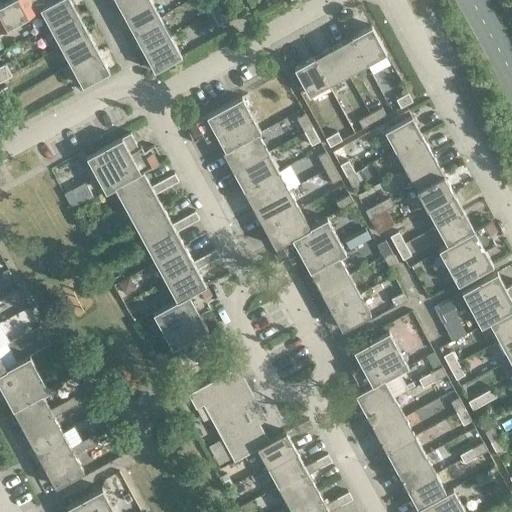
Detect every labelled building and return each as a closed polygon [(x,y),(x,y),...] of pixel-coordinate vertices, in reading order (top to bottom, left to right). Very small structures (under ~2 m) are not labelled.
[(7,0),(6,1),(18,22),(41,9),(41,8),(55,0),(7,0)] [(71,0),(55,0),(41,8),(41,9),(51,27),(78,12),(71,0)] [(145,0),(116,0),(123,12),(145,0)] [(160,17),(151,0),(145,0),(123,12),(134,31),(160,17)] [(221,8),(216,0),(207,0),(206,1),(212,13),(221,8)] [(0,31),(18,22),(6,1),(0,4),(0,31)] [(227,20),(221,8),(212,13),(219,25),(227,20)] [(88,31),(78,12),(51,27),(61,46),(88,31)] [(171,36),(160,17),(134,31),(144,50),(171,36)] [(386,52),(372,25),(352,36),(367,63),(386,52)] [(99,50),(88,31),(61,46),(72,65),(99,50)] [(181,55),(171,36),(144,50),(155,70),(181,55)] [(367,63),(352,36),(333,46),(348,73),(367,63)] [(348,73),(333,46),(314,56),(329,83),(348,73)] [(109,70),(99,50),(72,65),(82,85),(109,70)] [(329,83),(314,56),(294,67),(309,94),(329,83)] [(6,63),(0,65),(0,71),(4,79),(12,75),(6,63)] [(7,85),(0,88),(0,91),(5,101),(14,97),(7,85)] [(413,100),(408,92),(396,98),(401,107),(413,100)] [(261,130),(242,95),(189,124),(192,128),(189,130),(194,140),(204,135),(207,141),(218,135),(225,149),(258,132),(261,130)] [(20,109),(14,97),(5,101),(12,113),(20,109)] [(382,106),(370,113),(375,121),(386,115),(382,106)] [(312,126),(305,113),(297,117),(304,131),(312,126)] [(375,121),(370,113),(358,119),(363,128),(375,121)] [(385,129),(396,149),(422,134),(412,115),(385,129)] [(320,140),(312,126),(304,131),(312,144),(320,140)] [(337,130),(325,137),(330,146),(342,139),(337,130)] [(139,146),(131,131),(86,156),(106,191),(115,186),(115,185),(143,170),(144,170),(158,162),(156,158),(159,155),(154,146),(150,148),(144,151),(141,145),(139,146)] [(225,149),(223,150),(234,170),(269,151),(258,132),(225,149)] [(433,153),(422,134),(396,149),(406,168),(433,153)] [(279,170),(269,151),(234,170),(244,189),(279,170)] [(333,164),(326,151),(318,156),(325,169),(333,164)] [(443,172),(433,153),(406,168),(416,187),(443,172)] [(349,159),(340,164),(347,175),(355,171),(349,159)] [(341,178),(333,164),(325,169),(333,182),(341,178)] [(358,169),(364,179),(372,175),(367,165),(358,169)] [(115,185),(115,186),(125,205),(154,189),(156,192),(167,186),(163,179),(152,185),(144,170),(143,170),(115,185)] [(289,189),(279,170),(244,189),(254,208),(289,189)] [(361,183),(355,171),(347,175),(353,187),(361,183)] [(179,180),(175,172),(163,179),(167,186),(179,180)] [(454,191),(443,172),(416,187),(427,206),(454,191)] [(154,189),(125,205),(135,223),(164,208),(156,192),(154,189)] [(300,208),(289,189),(254,208),(265,227),(300,208)] [(464,210),(454,191),(427,206),(437,225),(464,210)] [(354,202),(349,193),(336,201),(340,209),(354,202)] [(389,197),(377,203),(382,211),(393,205),(389,197)] [(382,211),(377,203),(365,210),(370,218),(382,211)] [(172,223),(164,208),(135,223),(146,242),(174,227),(176,230),(188,224),(184,216),(172,223)] [(310,226),(300,208),(265,227),(275,246),(310,227),(310,226)] [(200,218),(195,210),(184,216),(188,224),(200,218)] [(474,229),(464,210),(437,225),(447,244),(474,229)] [(327,217),(310,226),(310,227),(275,246),(277,250),(273,252),(278,263),(289,257),(292,262),(302,256),(310,271),(339,255),(346,252),(327,217)] [(491,220),(474,229),(447,244),(439,248),(458,284),(493,264),(485,249),(496,243),(493,238),(498,234),(503,232),(497,222),(493,224),(491,220)] [(174,227),(146,242),(156,261),(185,246),(176,230),(174,227)] [(399,230),(390,235),(397,247),(405,242),(399,230)] [(385,239),(377,244),(383,255),(392,251),(385,239)] [(411,254),(405,242),(397,247),(403,258),(411,254)] [(193,261),(185,246),(156,261),(166,280),(195,265),(197,269),(209,262),(204,254),(193,261)] [(220,256),(216,248),(204,254),(209,262),(220,256)] [(398,262),(392,251),(383,255),(390,267),(398,262)] [(339,255),(310,271),(321,290),(349,274),(339,255)] [(195,265),(166,280),(176,299),(177,299),(196,289),(206,284),(197,269),(195,265)] [(511,281),(505,286),(497,271),(462,290),(481,325),(489,321),(489,320),(511,307),(511,281)] [(360,293),(349,274),(321,290),(331,309),(360,293)] [(131,290),(132,285),(128,277),(117,283),(123,294),(131,290)] [(208,288),(206,284),(196,289),(177,299),(176,299),(153,312),(172,347),(208,327),(199,313),(210,307),(208,302),(213,299),(213,298),(217,296),(212,286),(208,288)] [(407,299),(403,291),(391,297),(396,306),(407,299)] [(371,313),(360,293),(331,309),(342,328),(371,313)] [(438,305),(447,321),(461,313),(452,298),(438,305)] [(511,307),(489,320),(489,321),(499,339),(511,332),(511,307)] [(420,333),(413,323),(405,328),(411,338),(420,333)] [(353,349),(362,364),(355,368),(351,370),(353,375),(343,381),(349,392),(353,389),(355,393),(384,377),(385,378),(408,365),(389,330),(353,349)] [(511,356),(511,332),(499,339),(510,358),(511,356)] [(452,350),(443,355),(449,366),(458,362),(452,350)] [(159,352),(153,355),(157,363),(164,360),(159,352)] [(30,355),(6,367),(6,368),(0,371),(0,398),(6,395),(13,409),(42,393),(49,390),(30,355)] [(465,374),(458,362),(449,366),(456,378),(465,374)] [(447,374),(442,365),(430,371),(435,380),(447,374)] [(253,411),(231,370),(188,393),(196,407),(203,403),(234,460),(258,447),(257,447),(269,440),(259,422),(266,418),(261,407),(253,411)] [(435,380),(430,371),(419,378),(423,386),(435,380)] [(384,377),(355,393),(366,412),(395,397),(385,378),(384,377)] [(492,388),(480,394),(484,402),(496,396),(492,388)] [(42,393),(13,409),(24,428),(53,412),(50,408),(42,393)] [(484,402),(480,394),(468,400),(473,409),(484,402)] [(73,396),(62,402),(66,409),(77,403),(73,396)] [(465,407),(459,396),(451,401),(457,412),(465,407)] [(405,415),(395,397),(366,412),(376,431),(405,415)] [(66,409),(62,402),(50,408),(53,412),(24,428),(34,447),(63,431),(54,415),(66,409)] [(472,419),(465,407),(457,412),(463,424),(472,419)] [(415,434),(405,415),(376,431),(386,450),(415,434)] [(309,418),(297,424),(301,433),(313,426),(309,418)] [(493,426),(485,430),(491,442),(499,437),(493,426)] [(71,446),(63,431),(34,447),(44,465),(73,450),(75,453),(87,447),(83,440),(71,446)] [(296,450),(286,431),(269,440),(257,447),(258,447),(268,466),(296,450)] [(94,433),(83,440),(87,447),(98,441),(94,433)] [(426,453),(415,434),(386,450),(397,469),(426,453)] [(506,449),(499,437),(491,442),(497,454),(506,449)] [(488,449),(483,441),(472,447),(476,456),(488,449)] [(476,456),(472,447),(460,454),(464,462),(476,456)] [(73,450),(44,465),(55,485),(84,470),(75,453),(73,450)] [(307,469),(305,465),(296,450),(268,466),(278,485),(307,469)] [(332,460),(328,453),(316,459),(320,467),(332,460)] [(436,472),(426,453),(397,469),(407,488),(436,472)] [(320,467),(316,459),(305,465),(307,469),(278,485),(288,504),(317,488),(309,473),(320,467)] [(446,491),(436,472),(407,488),(417,507),(418,507),(446,492),(446,491)] [(226,473),(219,477),(225,487),(232,483),(226,473)] [(67,506),(69,511),(115,511),(102,487),(67,506)] [(466,511),(453,487),(446,491),(446,492),(418,507),(417,507),(407,511),(466,511)] [(325,503),(317,488),(288,504),(292,511),(318,511),(327,507),(329,511),(341,505),(337,497),(325,503)] [(353,498),(349,491),(337,497),(341,505),(353,498)]
